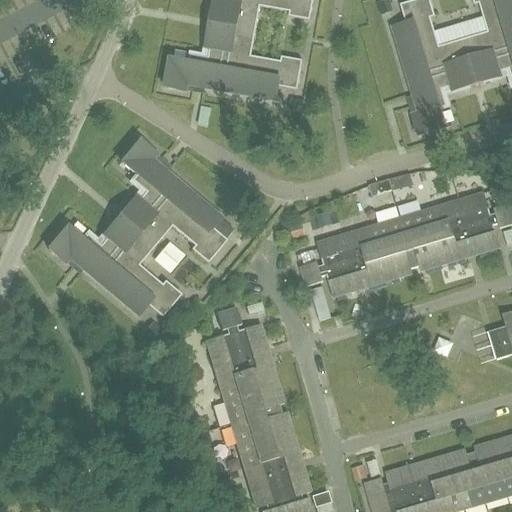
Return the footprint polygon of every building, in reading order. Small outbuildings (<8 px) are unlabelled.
[(191,57),(189,64),(170,60),(164,89),(186,93),(187,85),(276,101),(279,88),(297,92),(303,62),(282,58),(281,63),(251,58),(260,8),(290,13),(289,18),(310,22),(313,0),(219,0),(219,1),(214,0),(213,0),(205,50),(210,50),(208,60),(191,57)] [(453,93),(501,79),(500,74),(509,71),(511,81),(511,0),(472,0),(474,6),(479,5),(488,34),(439,48),(430,19),(435,18),(429,0),(420,0),(400,6),(406,24),(393,28),(419,115),(412,117),(418,138),(446,129),(440,110),(447,108),(442,91),(451,88),(453,93)] [(393,13),(389,1),(378,5),(381,16),(393,13)] [(302,114),(304,102),(292,100),(290,112),(302,114)] [(86,236),(82,241),(67,229),(48,251),(64,265),(69,259),(139,317),(147,307),(162,319),(181,296),(165,283),(162,286),(139,267),(171,228),(194,248),(191,251),(207,265),(227,242),(212,230),(221,220),(151,162),(156,155),(140,142),(121,164),(136,177),(132,182),(145,194),(139,201),(135,198),(123,212),(103,237),(107,240),(100,248),(86,236)] [(498,179),(492,188),(503,195),(509,187),(498,179)] [(495,216),(491,217),(484,194),(316,244),(323,267),(318,269),(317,264),(300,269),(306,288),(323,283),(322,279),(326,278),(333,299),(412,275),(411,271),(419,268),(421,273),(500,249),(493,227),(499,226),(500,230),(511,225),(511,210),(510,205),(494,210),(495,216)] [(293,241),(302,238),(298,227),(289,230),(293,241)] [(253,306),(256,316),(264,314),(261,304),(253,306)] [(260,326),(237,332),(236,328),(241,327),(236,309),(216,315),(223,337),(205,342),(255,510),(259,509),(259,511),(312,511),(307,494),(310,493),(260,326)] [(488,333),(497,361),(511,356),(511,312),(502,316),(506,328),(488,333)] [(145,333),(154,341),(162,332),(153,324),(145,333)] [(190,337),(186,325),(174,329),(178,342),(190,337)] [(198,439),(200,448),(211,444),(208,436),(198,439)] [(365,484),(372,511),(458,511),(511,496),(511,436),(385,474),(386,478),(365,484)] [(355,479),(368,476),(365,467),(352,470),(355,479)] [(315,509),(330,504),(327,494),(312,499),(315,509)]
